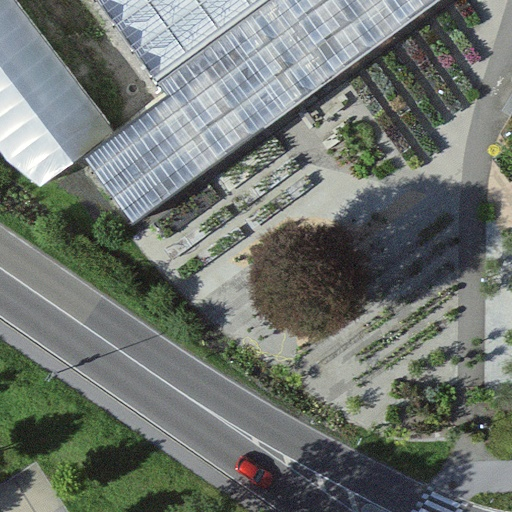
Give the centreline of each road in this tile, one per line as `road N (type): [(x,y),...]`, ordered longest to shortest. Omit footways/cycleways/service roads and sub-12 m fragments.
road 1 (secondary): [(286,461),(0,267)]
road 2 (secondary): [(434,511),(286,461)]
